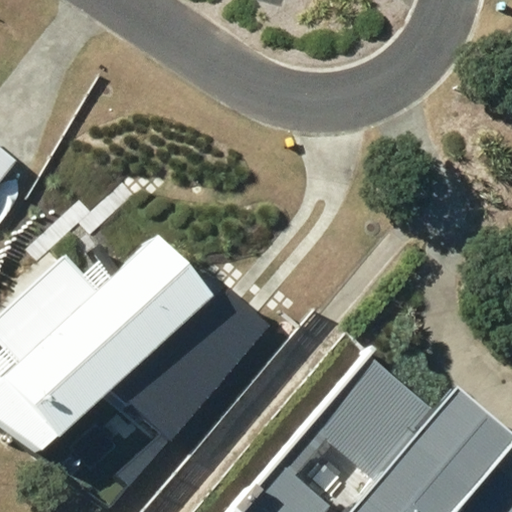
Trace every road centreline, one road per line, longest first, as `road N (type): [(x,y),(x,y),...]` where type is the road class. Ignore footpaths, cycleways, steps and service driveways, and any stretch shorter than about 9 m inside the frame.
road 1 (residential): [(444,0),(410,58),(348,95),(284,95),(247,77)]
road 2 (residential): [(247,77),(128,0)]
